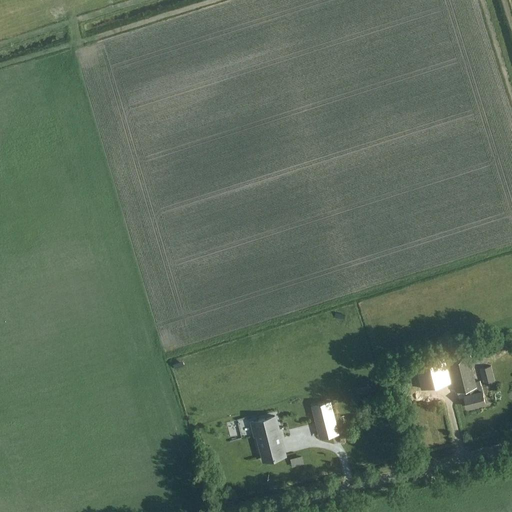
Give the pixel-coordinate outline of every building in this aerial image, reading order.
[(475,382),(469,354),(449,359),(451,368),(449,368),(446,360),(417,367),(422,387),(451,380),(450,372),(452,372),(457,391),(459,398),(465,396),(468,407),(470,406),(470,408),(475,407),(474,405),(479,404),(480,405),(484,404),(484,403),(486,402),(483,390),(480,381),(475,382)] [(495,382),(491,366),(480,368),(482,380),(484,379),(485,384),(495,382)] [(339,431),(331,401),(314,405),(317,418),(320,417),(324,435),(339,431)] [(246,413),(235,417),(240,435),(251,431),(246,413)] [(258,433),(265,459),(284,454),(275,416),(255,421),(255,422),(258,421),(261,433),(258,433)]
